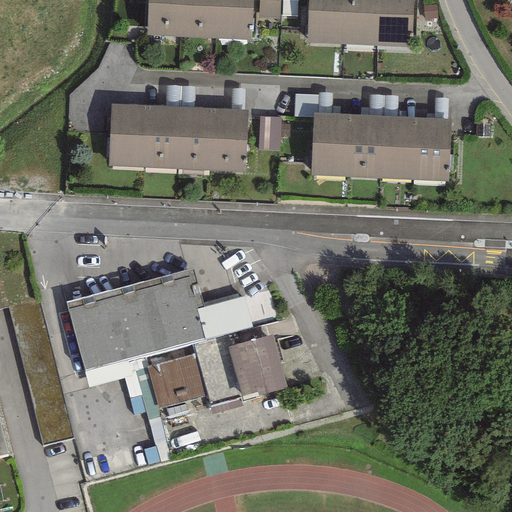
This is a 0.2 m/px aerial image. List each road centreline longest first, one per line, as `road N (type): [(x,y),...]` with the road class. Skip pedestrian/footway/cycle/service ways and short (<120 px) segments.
road 1 (tertiary): [(0,214),(263,228)]
road 2 (tertiary): [(263,228),(511,246)]
road 3 (residential): [(263,228),(355,416)]
road 4 (residential): [(511,113),(446,0)]
